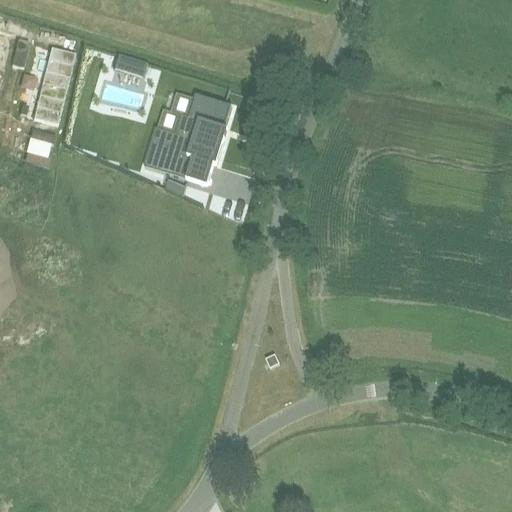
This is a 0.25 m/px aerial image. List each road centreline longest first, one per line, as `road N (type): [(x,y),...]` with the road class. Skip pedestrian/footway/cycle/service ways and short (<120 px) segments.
road 1 (residential): [(282,218),(222,453)]
road 2 (unclassified): [(282,218),(358,0)]
road 3 (residential): [(322,404),(299,363),(282,218)]
road 4 (residential): [(511,412),(397,391),(322,404)]
